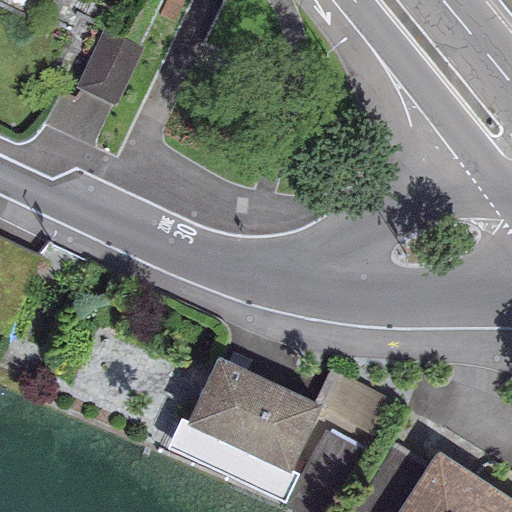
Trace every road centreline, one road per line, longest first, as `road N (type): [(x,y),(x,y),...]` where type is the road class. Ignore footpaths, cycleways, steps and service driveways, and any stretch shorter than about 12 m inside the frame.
road 1 (tertiary): [(0,173),(190,254),(300,278),(364,272),(441,250),(511,212)]
road 2 (primary): [(388,0),(511,149)]
